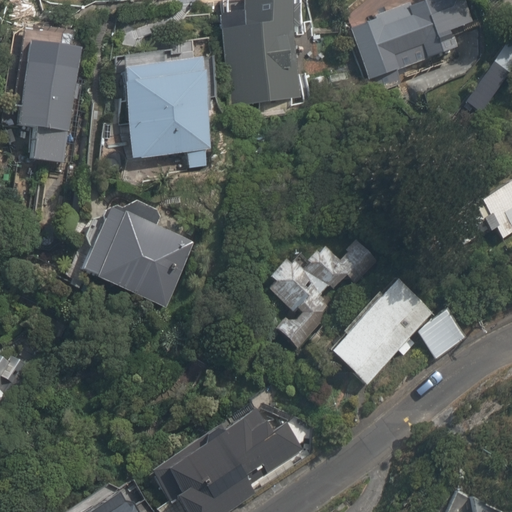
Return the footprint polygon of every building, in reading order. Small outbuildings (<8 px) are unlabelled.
[(294,1),(216,8),(225,108),(303,101),(294,1)] [(454,31),(436,37),(428,7),(354,29),(370,81),(461,54),(454,31)] [(78,75),(30,66),(19,128),(35,131),(29,162),(61,168),(78,75)] [(134,160),(188,155),(189,167),(207,166),(206,153),(213,153),(205,66),(126,73),(134,160)] [(511,184),(483,204),(505,237),(511,232),(511,184)] [(108,207),(82,274),(167,308),(194,241),(108,207)] [(334,263),(320,247),(264,296),(286,321),(277,329),(295,348),(338,309),(327,298),(372,257),(358,242),(334,263)] [(395,271),(325,347),(362,380),(431,304),(395,271)] [(443,305),(413,326),(432,355),(463,334),(443,305)] [(253,401),(150,470),(178,511),(195,511),(197,511),(198,511),(220,511),(235,502),(230,494),(253,479),(245,467),(298,431),(282,407),(265,419),(253,401)] [(129,511),(119,495),(92,511),(129,511)]
